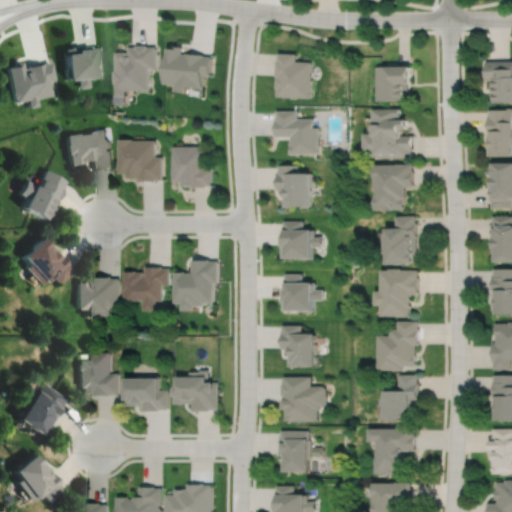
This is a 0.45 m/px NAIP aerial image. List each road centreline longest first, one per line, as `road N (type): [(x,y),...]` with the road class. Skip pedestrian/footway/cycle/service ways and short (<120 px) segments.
road 1 (residential): [(448,0),(457,251),(451,511)]
road 2 (residential): [(239,511),(247,397),(239,89),(249,8)]
road 3 (residential): [(511,18),(342,19),(195,0)]
road 4 (residential): [(98,446),(242,448)]
road 5 (residential): [(102,223),(245,221)]
